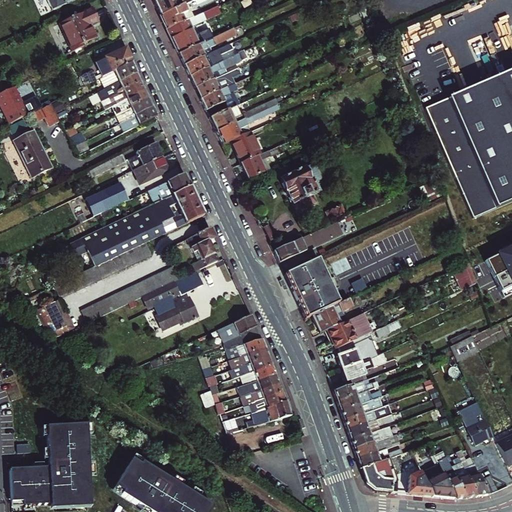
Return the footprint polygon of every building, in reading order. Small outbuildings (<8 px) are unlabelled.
[(64,5),(61,0),(54,0),(58,8),(64,5)] [(154,0),(161,15),(179,7),(175,0),(154,0)] [(187,12),(183,5),(179,7),(161,15),(167,28),(184,21),(181,15),(187,12)] [(91,11),(56,27),(68,54),(80,48),(80,47),(93,40),(88,29),(98,25),(91,11)] [(199,44),(188,19),(184,21),(167,28),(179,53),(199,44)] [(179,53),(184,64),(204,55),(202,50),(249,28),(247,22),(199,44),(179,53)] [(129,65),(123,51),(93,66),(100,79),(129,65)] [(188,73),(190,76),(209,67),(206,62),(212,59),(209,53),(204,55),(184,64),(188,73)] [(109,86),(115,83),(133,75),(129,65),(100,79),(98,80),(103,91),(110,87),(109,86)] [(190,76),(196,88),(214,79),(211,73),(217,71),(214,65),(209,67),(190,76)] [(99,103),(119,93),(138,84),(133,75),(115,83),(109,86),(110,87),(103,91),(94,95),(99,103)] [(214,79),(196,88),(201,99),(219,90),(216,84),(222,82),(219,77),(214,79)] [(119,93),(99,103),(103,112),(108,109),(118,104),(117,103),(123,100),(141,91),(138,84),(119,93)] [(201,99),(210,118),(228,110),(222,97),(230,93),(228,90),(232,88),(230,85),(219,90),(201,99)] [(11,87),(0,92),(0,119),(3,126),(25,115),(20,105),(25,102),(23,97),(17,99),(11,87)] [(123,100),(117,103),(118,104),(108,109),(112,116),(122,112),(128,109),(145,100),(141,91),(123,100)] [(58,100),(49,104),(54,115),(63,110),(58,100)] [(122,112),(112,116),(116,125),(126,121),(149,109),(145,100),(128,109),(122,112)] [(44,106),(29,114),(33,122),(42,118),(46,127),(55,123),(57,122),(54,116),(54,115),(49,104),(44,106)] [(149,109),(126,121),(116,125),(121,134),(153,118),(149,109)] [(210,118),(217,133),(244,120),(241,114),(232,119),(228,110),(210,118)] [(54,116),(57,122),(58,123),(66,119),(62,112),(54,116)] [(223,146),(230,142),(242,136),(240,131),(247,127),(246,125),(249,123),(250,126),(257,122),(253,115),(244,120),(217,133),(223,146)] [(70,128),(62,132),(66,139),(73,135),(70,128)] [(9,140),(28,178),(49,167),(31,129),(9,140)] [(242,136),(230,142),(241,165),(257,157),(261,155),(250,132),(242,136)] [(66,139),(70,148),(80,143),(85,141),(83,137),(78,140),(75,134),(73,135),(66,139)] [(70,148),(75,157),(85,152),(80,143),(70,148)] [(135,160),(139,169),(159,160),(152,145),(133,155),(135,160)] [(95,167),(84,173),(86,180),(121,163),(118,156),(95,167)] [(241,165),(248,181),(265,173),(257,157),(241,165)] [(159,160),(139,169),(130,173),(124,176),(126,180),(132,177),(138,189),(166,175),(159,160)] [(315,164),(283,180),(294,205),(295,205),(300,215),(310,210),(309,208),(318,204),(314,196),(320,193),(315,183),(323,179),(315,164)] [(180,176),(162,185),(164,190),(146,198),(150,206),(161,201),(167,198),(186,189),(180,176)] [(434,178),(418,186),(425,201),(442,194),(434,178)] [(81,201),(90,218),(116,206),(124,202),(116,185),(81,201)] [(164,190),(162,185),(144,193),(146,198),(164,190)] [(167,198),(161,201),(150,206),(65,246),(71,259),(82,254),(89,269),(90,268),(97,265),(102,263),(109,260),(113,258),(115,257),(123,253),(128,251),(135,247),(142,244),(161,235),(181,226),(199,217),(186,189),(167,198)] [(341,207),(329,212),(333,220),(344,214),(341,207)] [(274,251),(280,264),(343,234),(337,222),(274,251)] [(189,246),(187,247),(190,255),(194,254),(201,269),(214,263),(206,246),(205,243),(207,242),(211,241),(208,236),(206,231),(186,240),(189,246)] [(179,243),(182,250),(187,247),(189,246),(186,240),(179,243)] [(487,241),(464,249),(469,264),(476,284),(484,306),(490,324),(511,317),(511,292),(494,240),(487,241)] [(160,252),(164,259),(182,250),(179,243),(160,252)] [(135,247),(142,261),(148,258),(142,244),(135,247)] [(135,247),(128,251),(135,264),(142,261),(135,247)] [(128,251),(123,253),(129,267),(135,264),(128,251)] [(129,267),(123,253),(115,257),(122,270),(129,267)] [(113,258),(109,260),(116,273),(122,270),(115,257),(113,258)] [(109,260),(102,263),(108,277),(116,273),(109,260)] [(285,275),(306,320),(315,316),(339,305),(318,260),(285,275)] [(108,277),(102,263),(97,265),(103,279),(108,277)] [(103,279),(97,265),(90,268),(97,282),(103,279)] [(89,269),(85,271),(91,285),(97,282),(90,268),(89,269)] [(460,292),(472,286),(463,268),(451,274),(460,292)] [(169,270),(162,274),(167,284),(174,281),(172,276),(169,270)] [(91,285),(85,271),(77,274),(83,288),(91,285)] [(172,276),(174,281),(186,275),(184,271),(172,276)] [(201,285),(195,272),(186,275),(174,281),(167,284),(160,287),(154,291),(147,294),(141,297),(154,326),(178,318),(180,323),(196,316),(186,296),(171,303),(169,297),(177,293),(178,296),(201,285)] [(83,288),(77,274),(71,277),(77,291),(83,288)] [(162,274),(155,277),(160,287),(167,284),(162,274)] [(71,277),(64,281),(71,294),(77,291),(71,277)] [(155,277),(148,280),(154,291),(160,287),(155,277)] [(148,280),(142,283),(147,294),(154,291),(148,280)] [(64,281),(58,284),(64,297),(71,294),(64,281)] [(142,283),(135,286),(140,297),(141,297),(147,294),(142,283)] [(58,284),(51,287),(57,301),(64,297),(58,284)] [(140,297),(135,286),(129,289),(134,300),(140,297)] [(57,301),(51,287),(45,290),(51,303),(57,301)] [(129,289),(122,292),(128,303),(134,300),(129,289)] [(122,292),(116,295),(121,306),(128,303),(122,292)] [(116,295),(109,298),(114,309),(117,308),(121,306),(116,295)] [(109,298),(103,301),(108,312),(114,309),(109,298)] [(339,305),(315,316),(323,333),(329,330),(342,324),(349,321),(352,319),(348,309),(353,307),(350,300),(339,305)] [(103,301),(96,304),(102,315),(108,312),(103,301)] [(96,304),(90,307),(96,318),(102,315),(96,304)] [(47,305),(31,313),(33,318),(40,331),(46,328),(49,334),(51,338),(60,334),(59,330),(47,305)] [(90,307),(85,309),(89,321),(96,318),(90,307)] [(85,309),(78,312),(83,323),(89,321),(85,309)] [(83,323),(78,312),(72,315),(77,326),(83,323)] [(376,332),(367,312),(352,319),(349,321),(358,341),(369,335),(376,332)] [(33,318),(31,313),(19,318),(24,322),(33,318)] [(246,317),(214,332),(223,349),(257,341),(246,317)] [(358,341),(349,321),(342,324),(329,330),(339,350),(341,349),(358,341)] [(386,327),(376,332),(379,338),(389,334),(386,327)] [(450,341),(453,348),(472,339),(479,335),(477,331),(470,335),(468,332),(450,341)] [(344,355),(341,356),(342,360),(338,362),(341,370),(360,363),(379,356),(369,335),(358,341),(341,349),(344,355)] [(453,348),(450,350),(457,364),(479,354),(472,339),(453,348)] [(223,349),(221,350),(225,362),(229,361),(233,360),(235,359),(263,351),(259,341),(257,341),(223,349)] [(233,360),(229,361),(232,371),(247,366),(266,360),(263,351),(235,359),(233,360)] [(341,370),(346,383),(365,376),(364,372),(387,363),(384,354),(379,356),(360,363),(341,370)] [(204,359),(196,362),(199,371),(207,368),(204,359)] [(247,366),(232,371),(235,380),(241,378),(269,369),(266,360),(247,366)] [(207,368),(199,371),(202,380),(207,378),(210,378),(207,368)] [(241,378),(235,380),(238,389),(253,384),(272,377),(269,369),(241,378)] [(253,384),(239,389),(242,397),(247,396),(275,387),(272,377),(253,384)] [(353,387),(334,393),(338,403),(367,393),(368,393),(375,390),(373,385),(365,387),(364,383),(353,387)] [(210,388),(205,389),(207,394),(209,399),(215,396),(212,387),(210,388)] [(247,396),(242,397),(245,406),(250,405),(259,402),(278,395),(275,387),(247,396)] [(338,403),(341,413),(360,406),(372,402),(368,393),(367,393),(338,403)] [(207,394),(197,397),(202,411),(212,408),(209,399),(207,394)] [(259,402),(250,405),(253,414),(255,414),(281,405),(278,395),(259,402)] [(360,406),(364,415),(370,413),(368,409),(372,408),(373,412),(383,409),(381,403),(375,405),(374,401),(372,402),(360,406)] [(281,405),(255,414),(257,420),(240,425),(241,429),(246,428),(252,427),(285,417),(284,412),(281,405)] [(360,406),(341,413),(345,422),(364,415),(360,406)] [(364,415),(345,422),(348,432),(367,425),(374,423),(376,422),(393,416),(391,411),(386,412),(384,408),(383,409),(373,412),(370,413),(364,415)] [(445,409),(436,412),(440,421),(450,418),(445,409)] [(474,431),(468,434),(475,449),(494,440),(486,425),(484,419),(481,421),(484,426),(474,431)] [(233,432),(229,421),(218,425),(222,435),(233,432)] [(367,425),(348,432),(352,442),(371,435),(380,432),(376,422),(374,423),(367,425)] [(48,469),(9,471),(11,503),(22,503),(22,507),(50,505),(90,503),(86,426),(46,428),(48,469)] [(371,435),(352,442),(355,451),(393,438),(390,428),(380,432),(371,435)] [(355,451),(359,461),(378,454),(386,451),(400,446),(397,436),(393,438),(355,451)] [(380,459),(382,464),(388,462),(386,457),(388,457),(386,451),(378,454),(380,459)] [(405,456),(403,451),(388,457),(386,457),(388,462),(391,461),(392,460),(405,456)] [(359,461),(362,471),(382,464),(380,459),(378,454),(359,461)] [(488,454),(485,455),(494,474),(501,471),(495,456),(490,459),(488,454)] [(461,456),(457,458),(461,468),(465,466),(461,456)] [(456,501),(447,483),(439,467),(434,458),(423,463),(427,472),(422,474),(434,499),(452,501),(456,501)] [(447,463),(451,471),(466,501),(477,500),(461,468),(457,458),(447,463)] [(382,464),(362,471),(368,487),(374,493),(434,499),(422,474),(419,467),(404,472),(402,466),(395,469),(392,460),(391,461),(388,462),(382,464)] [(209,511),(212,508),(141,464),(139,466),(131,461),(114,488),(122,494),(121,496),(146,511),(209,511)] [(484,487),(472,462),(461,468),(477,500),(479,500),(488,500),(490,499),(484,487)] [(451,471),(447,463),(439,467),(447,483),(456,501),(463,501),(466,501),(451,471)] [(492,483),(484,487),(490,499),(494,497),(498,495),(492,483)]
